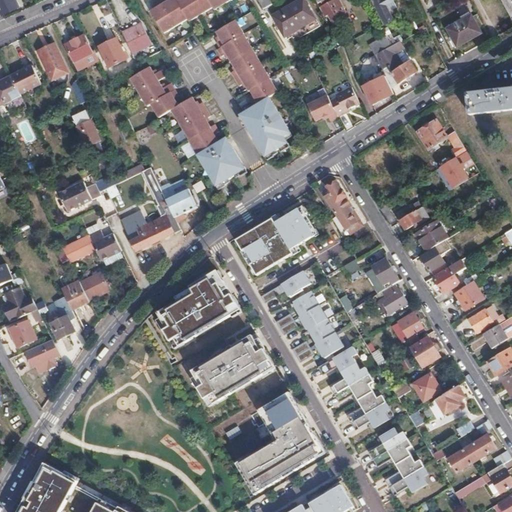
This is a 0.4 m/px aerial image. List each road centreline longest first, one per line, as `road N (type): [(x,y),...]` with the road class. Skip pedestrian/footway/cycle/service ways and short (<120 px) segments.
road 1 (residential): [(214,234),(350,460),(261,511)]
road 2 (residential): [(338,154),(511,436)]
road 3 (secondary): [(214,234),(128,315),(46,429)]
road 4 (secondary): [(511,43),(338,154)]
road 5 (secondary): [(338,154),(214,234)]
